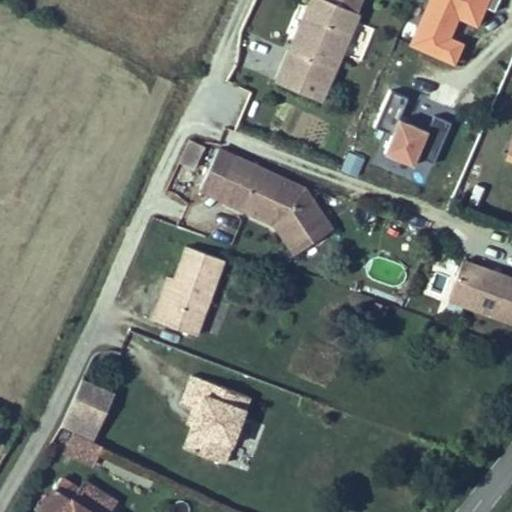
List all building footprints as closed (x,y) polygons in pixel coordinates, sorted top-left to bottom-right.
[(362,0),(323,0),(323,2),(319,0),(310,0),(303,17),(296,33),(274,84),(319,105),(358,17),(356,16),(363,0),(362,0)] [(496,0),(434,0),(414,45),(454,63),(461,46),(449,40),(452,32),(465,38),(471,25),(458,19),(462,10),(477,16),(481,9),(490,13),(496,0)] [(406,101),(389,94),(376,126),(394,134),(385,155),(415,167),(419,158),(433,164),(448,126),(431,119),(425,134),(397,123),(406,101)] [(184,139),(174,161),(189,168),(198,145),(184,139)] [(195,189),(221,199),(272,222),(292,250),(329,224),(323,216),(301,185),(213,147),(206,163),(195,189)] [(163,276),(155,300),(148,319),(193,335),(194,331),(206,298),(220,260),(182,246),(170,279),(163,276)] [(463,266),(456,286),(449,304),(465,309),(511,325),(511,283),(499,279),(495,277),(463,266)] [(240,413),(248,393),(191,371),(179,401),(191,405),(185,419),(191,421),(182,444),(223,459),(240,413)] [(77,382),(59,426),(92,440),(110,396),(77,382)] [(62,455),(89,468),(98,449),(71,437),(62,455)] [(100,450),(95,467),(147,485),(153,469),(100,450)] [(40,511),(109,511),(114,504),(82,484),(77,492),(60,481),(40,511)]
